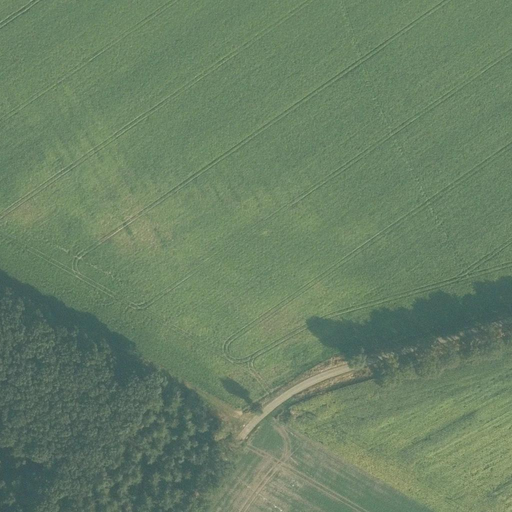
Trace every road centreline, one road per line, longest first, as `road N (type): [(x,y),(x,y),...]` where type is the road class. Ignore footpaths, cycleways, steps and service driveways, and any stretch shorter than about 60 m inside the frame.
road 1 (unclassified): [(191,511),(249,428),(312,380),(511,320)]
road 2 (track): [(0,280),(249,428)]
